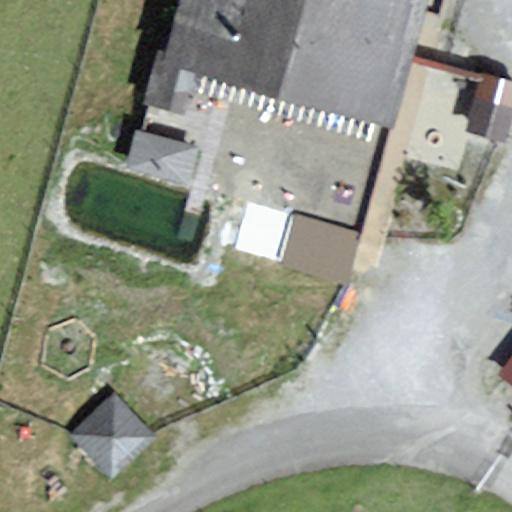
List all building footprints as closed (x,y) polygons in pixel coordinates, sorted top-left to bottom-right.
[(178,0),(147,124),(220,142),(208,190),(242,199),(230,249),(352,280),(355,268),(421,8),(443,14),(446,0),(178,0)] [(412,61),(410,202),(431,203),(431,174),(467,175),(469,62),(412,61)] [(468,132),(510,141),(511,132),(511,76),(481,70),(468,132)] [(511,378),(511,353),(501,372),(511,378)] [(113,477),(159,431),(115,387),(69,433),(113,477)]
